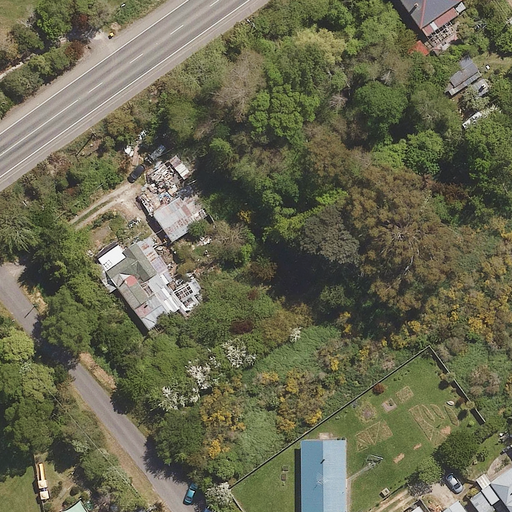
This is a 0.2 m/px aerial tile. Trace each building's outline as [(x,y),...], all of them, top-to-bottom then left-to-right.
[(401,0),(420,28),(461,0),(401,0)] [(467,28),(437,48),(448,65),(478,46),(467,28)] [(417,36),(401,49),(413,64),(429,51),(417,36)] [(484,75),(472,55),(436,76),(448,96),(484,75)] [(209,206),(197,188),(157,213),(175,241),(201,224),(195,215),(209,206)] [(175,277),(147,236),(127,250),(122,244),(101,258),(105,265),(98,270),(113,292),(122,286),(152,330),(175,314),(166,301),(175,294),(167,282),(175,277)] [(186,274),(174,281),(183,296),(195,289),(186,274)] [(201,309),(192,298),(177,309),(186,321),(201,309)] [(349,511),(349,441),(306,441),(306,511),(349,511)] [(478,480),(485,490),(472,500),(481,511),(488,511),(508,498),(511,504),(511,470),(500,479),(496,482),(489,472),(478,480)] [(469,511),(462,502),(448,511),(469,511)]
